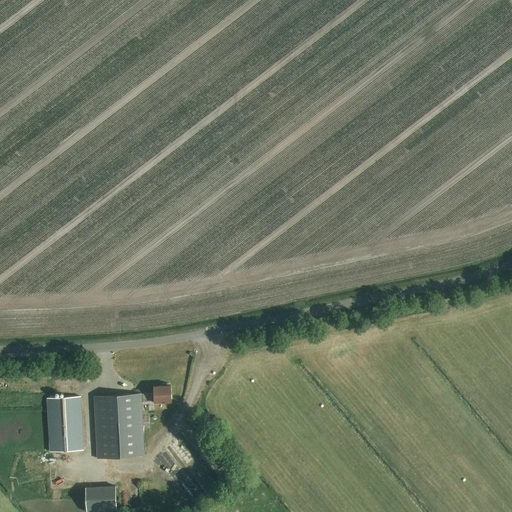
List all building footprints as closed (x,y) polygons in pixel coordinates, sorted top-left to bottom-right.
[(171,402),(171,386),(154,386),(155,394),(142,394),(142,393),(94,395),(97,458),(144,456),(142,402),(155,402),(171,402)] [(50,451),(84,449),(81,396),(47,398),(50,451)] [(178,468),(172,461),(174,459),(165,448),(158,454),(173,472),(178,468)] [(32,463),(23,463),(22,476),(31,476),(32,463)] [(45,502),(45,493),(35,493),(35,503),(45,502)]
